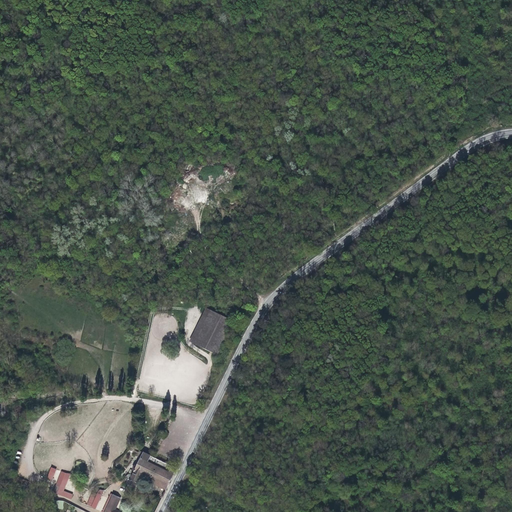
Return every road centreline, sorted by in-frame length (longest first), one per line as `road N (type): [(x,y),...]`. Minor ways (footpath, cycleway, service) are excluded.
road 1 (primary): [(159,511),(269,298),(477,145),(511,134)]
road 2 (unknown): [(136,397),(46,407),(7,470)]
